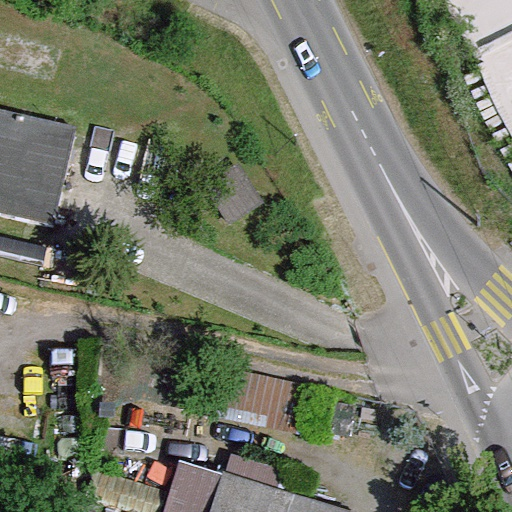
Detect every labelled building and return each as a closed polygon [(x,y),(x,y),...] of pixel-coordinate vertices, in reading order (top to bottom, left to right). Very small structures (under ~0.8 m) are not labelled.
[(84,131),(0,113),(0,214),(63,228),(84,131)] [(245,175),(213,194),(235,230),(266,211),(245,175)] [(304,440),(313,390),(224,374),(215,424),(304,440)] [(317,511),(284,502),(290,481),(237,465),(229,489),(186,476),(175,511),(317,511)] [(165,511),(170,497),(98,475),(89,506),(108,511),(165,511)]
